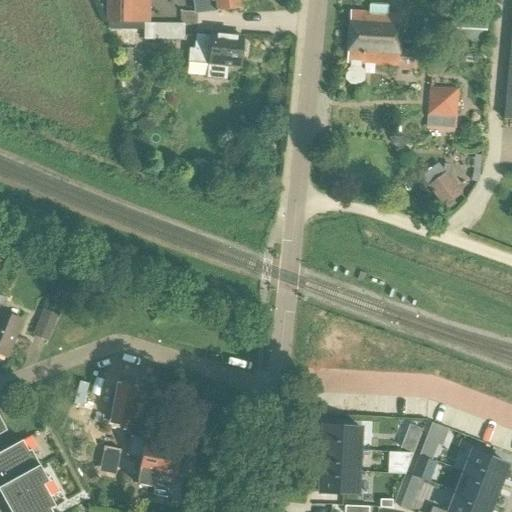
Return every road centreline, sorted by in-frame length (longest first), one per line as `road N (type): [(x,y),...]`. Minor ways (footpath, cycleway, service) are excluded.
road 1 (tertiary): [(276,389),(320,0)]
road 2 (residential): [(276,389),(118,343),(0,381)]
road 3 (track): [(297,190),(511,263)]
road 4 (tertiary): [(270,511),(276,389)]
